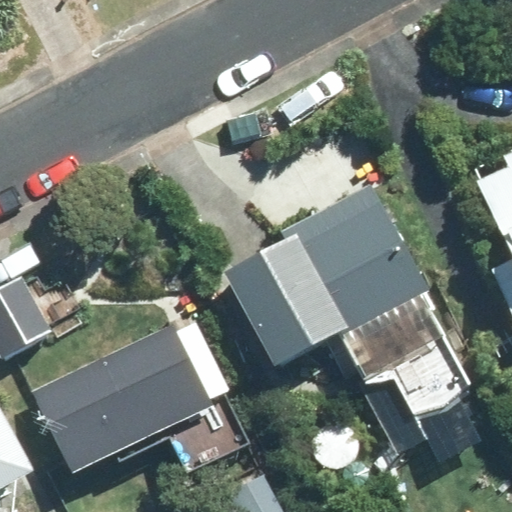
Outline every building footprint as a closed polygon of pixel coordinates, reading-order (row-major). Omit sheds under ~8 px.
[(499,165),(467,181),(502,254),(481,263),(511,327),(511,146),(494,155),(499,165)] [(274,233),(210,267),(261,362),(327,327),(360,389),(385,376),(407,419),(476,383),(366,176),(273,225),(274,233)] [(17,273),(0,282),(0,355),(48,328),(17,273)] [(202,395),(217,386),(186,322),(166,332),(162,325),(24,390),(62,469),(204,401),(202,395)] [(0,414),(0,475),(27,460),(0,414)]
